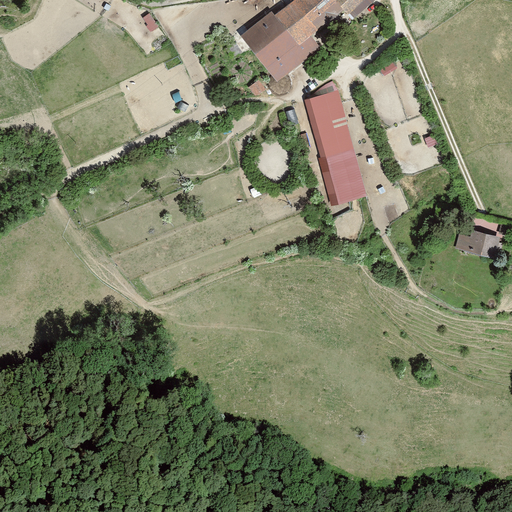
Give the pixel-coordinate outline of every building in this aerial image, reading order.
[(287,0),(239,35),(270,77),(323,38),(316,29),(341,9),(344,13),(358,0),(287,0)] [(140,18),(151,32),(160,25),(150,11),(140,18)] [(395,61),(381,67),(384,73),(398,67),(395,61)] [(259,78),(249,85),(256,95),(266,88),(259,78)] [(334,80),(307,97),(332,200),(362,193),(334,80)] [(456,232),(452,245),(495,256),(499,244),(492,242),(494,235),(467,228),(465,234),(456,232)]
